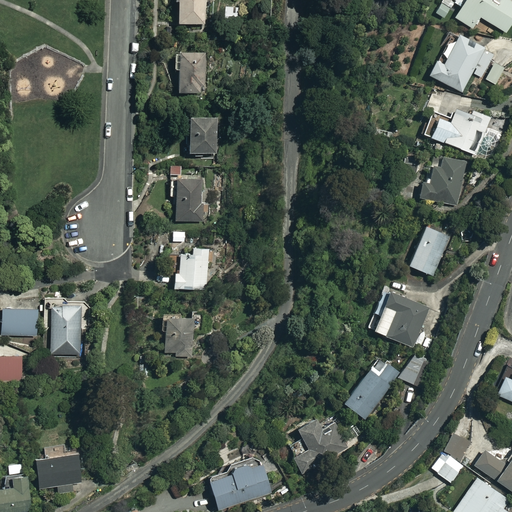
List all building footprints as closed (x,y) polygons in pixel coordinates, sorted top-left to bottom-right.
[(202,21),(202,0),(173,0),(174,21),(202,21)] [(511,0),(437,0),(438,0),(449,7),(452,1),(457,4),(450,16),(470,29),(473,24),(480,28),(484,21),(502,32),(511,16),(511,0)] [(493,53),(455,33),(450,42),(444,40),(438,51),(444,55),(441,62),(433,58),(425,72),(460,91),(470,71),(495,84),(504,67),(490,59),(493,53)] [(203,50),(172,49),(171,66),(175,66),(174,89),(201,91),(203,50)] [(459,97),(434,88),(419,132),(492,159),(501,133),(484,126),(488,115),(456,104),(459,97)] [(214,113),(184,112),(183,150),(213,151),(214,113)] [(464,160),(440,154),(438,165),(431,163),(426,182),(418,179),(414,194),(453,204),(464,160)] [(171,179),(167,179),(167,193),(171,193),(171,219),(202,219),(203,175),(171,175),(171,179)] [(450,234),(421,222),(404,261),(432,274),(450,234)] [(187,253),(166,253),(165,272),(170,272),(170,287),(205,287),(206,246),(187,245),(187,253)] [(427,307),(387,286),(367,326),(406,346),(427,307)] [(80,303),(49,304),(51,356),(81,355),(80,303)] [(33,304),(0,304),(0,333),(34,333),(33,304)] [(162,326),(162,349),(174,349),(174,355),(190,355),(190,308),(157,308),(157,326),(162,326)] [(433,362),(411,350),(397,375),(419,387),(433,362)] [(18,351),(0,351),(0,382),(19,382),(18,351)] [(398,372),(385,362),(375,374),(365,366),(340,399),(363,417),(398,372)] [(511,370),(505,368),(494,392),(511,399),(511,370)] [(292,424),(305,445),(290,455),(302,474),(346,447),(330,420),(319,427),(310,413),(292,424)] [(355,423),(347,429),(354,440),(362,434),(355,423)] [(469,442),(452,433),(443,449),(460,458),(469,442)] [(511,444),(502,461),(481,447),(471,463),(511,489),(511,444)] [(77,480),(72,446),(30,452),(35,485),(55,482),(56,490),(70,488),(69,481),(77,480)] [(462,468),(440,451),(428,466),(450,483),(462,468)] [(257,457),(243,455),(224,461),(222,468),(203,474),(214,507),(267,491),(257,457)] [(0,511),(28,511),(21,461),(6,463),(9,483),(0,484),(0,511)] [(510,511),(501,506),(507,498),(474,475),(450,510),(451,511),(510,511)]
